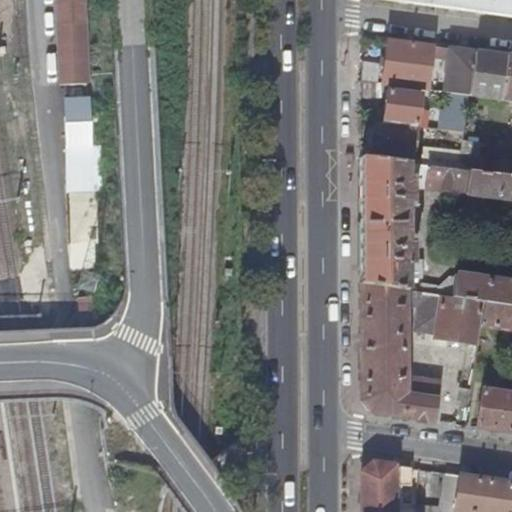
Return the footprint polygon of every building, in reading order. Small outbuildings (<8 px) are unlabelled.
[(55,0),(59,88),(88,86),(84,0),(55,0)] [(511,0),(372,0),(511,18),(511,0)] [(385,43),(380,86),(425,92),(429,62),(431,50),(385,43)] [(448,52),(431,50),(429,62),(446,64),(448,52)] [(442,95),(467,98),(473,55),(448,52),(446,64),(442,95)] [(511,60),(473,55),(467,98),(511,104),(511,60)] [(387,92),(383,124),(415,129),(420,97),(387,92)] [(434,127),(459,131),(463,108),(438,103),(434,127)] [(65,158),(89,157),(88,104),(62,105),(65,158)] [(459,160),(457,173),(467,174),(474,114),(465,113),(462,136),(459,160)] [(415,129),(383,124),(378,155),(412,160),(415,135),(434,138),(434,132),(415,129)] [(434,157),(433,170),(457,173),(459,160),(434,157)] [(408,189),(407,166),(368,160),(359,159),(358,286),(408,293),(408,276),(415,275),(416,264),(409,264),(408,244),(402,243),(402,206),(409,206),(408,189)] [(476,176),(511,181),(511,168),(508,168),(508,165),(478,160),(476,176)] [(407,166),(408,189),(511,204),(511,181),(476,176),(467,174),(457,173),(433,170),(407,166)] [(442,299),(483,305),(511,309),(511,287),(447,276),(442,299)] [(368,419),(433,429),(436,405),(404,402),(404,382),(404,311),(417,311),(419,295),(408,293),(358,286),(359,411),(368,419)] [(414,336),(433,339),(438,298),(419,295),(417,311),(414,336)] [(432,345),(476,351),(479,333),(483,305),(442,299),(438,298),(433,339),(432,345)] [(511,309),(483,305),(479,333),(511,336),(511,309)] [(404,402),(436,405),(438,387),(404,382),(404,402)] [(511,399),(482,395),(475,435),(511,439),(511,399)] [(407,485),(408,475),(370,470),(359,480),(359,511),(397,511),(397,484),(407,485)] [(511,511),(511,490),(442,480),(440,502),(443,506),(442,511),(511,511)]
